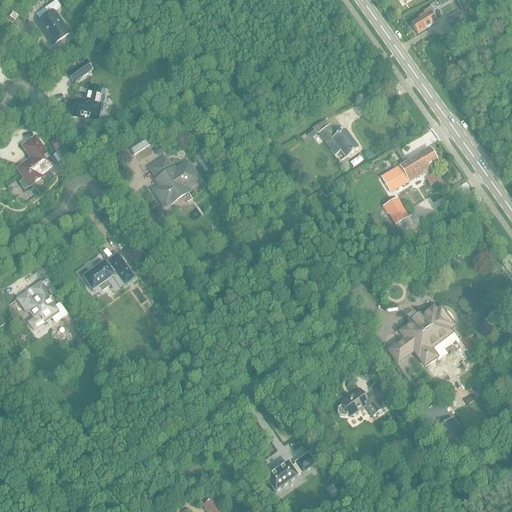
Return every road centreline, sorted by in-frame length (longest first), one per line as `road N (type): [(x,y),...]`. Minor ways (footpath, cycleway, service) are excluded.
road 1 (residential): [(79,511),(337,330)]
road 2 (secondary): [(511,211),(362,0)]
